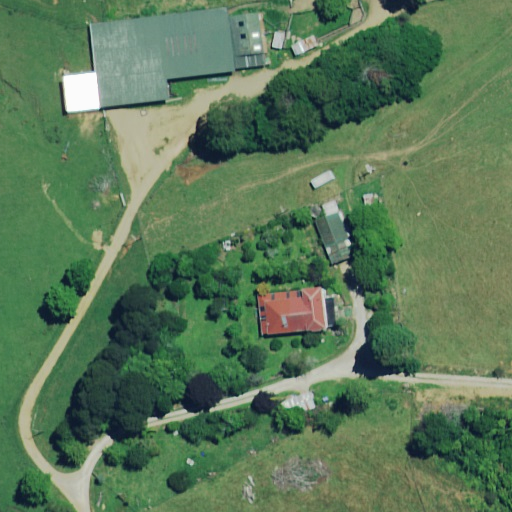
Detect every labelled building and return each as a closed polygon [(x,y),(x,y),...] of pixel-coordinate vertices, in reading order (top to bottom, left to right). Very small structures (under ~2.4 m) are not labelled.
[(232,17),(231,9),(94,25),(104,108),(172,100),(169,80),(239,72),(239,70),(269,66),(262,13),(232,17)] [(286,34),(277,33),(275,48),(284,49),(286,34)] [(321,46),(317,36),(294,46),(298,56),(321,46)] [(336,179),(332,172),(313,182),(317,189),(336,179)] [(359,256),(337,201),(325,206),(329,217),(318,221),(335,265),(359,256)] [(265,336),(340,329),(338,298),(328,298),(328,289),(262,295),(265,336)] [(318,408),(312,393),(285,403),(290,418),(318,408)]
